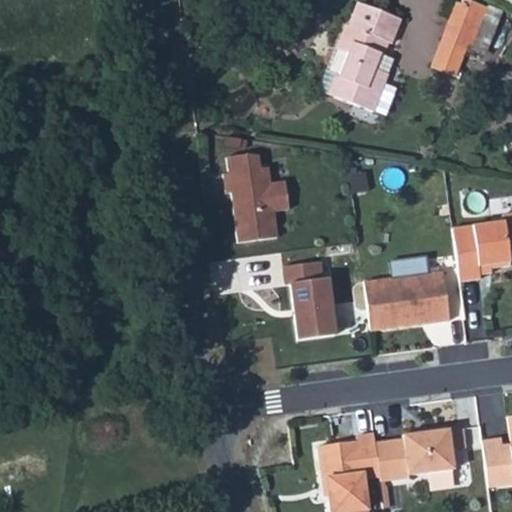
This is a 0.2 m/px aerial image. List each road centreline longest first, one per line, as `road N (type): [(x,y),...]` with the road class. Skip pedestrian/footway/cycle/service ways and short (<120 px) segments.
road 1 (unclassified): [(206,414),(179,291),(148,0)]
road 2 (residential): [(206,414),(511,371)]
